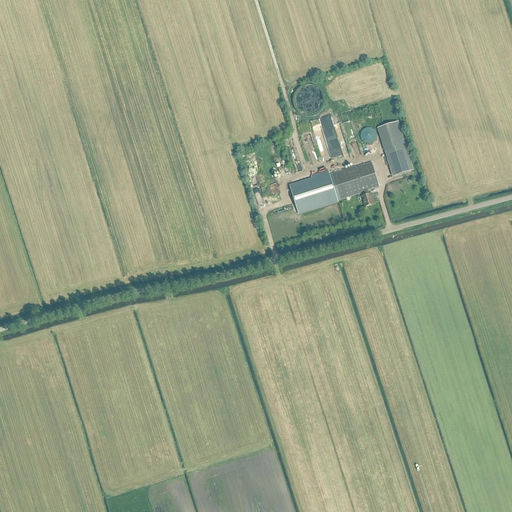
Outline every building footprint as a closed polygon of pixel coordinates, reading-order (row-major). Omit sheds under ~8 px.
[(305,104),(305,107),(319,106),(319,98),(299,99),(300,104),(305,104)] [(398,122),(386,126),(377,129),(393,177),(414,171),(398,122)] [(369,128),(368,128),(367,128),(366,128),(365,129),(364,129),(363,130),(363,131),(362,132),(361,132),(361,133),(361,134),(360,135),(360,136),(360,137),(360,138),(361,138),(361,139),(361,140),(362,141),(362,142),(363,142),(364,143),(365,143),(365,144),(366,144),(367,144),(368,144),(369,144),(370,144),(371,144),(372,143),(373,142),(374,142),(375,141),(375,140),(376,139),(376,138),(376,137),(376,136),(376,135),(376,134),(376,133),(375,132),(375,131),(374,131),(374,130),(373,130),(372,129),(371,129),(370,128),(369,128)] [(292,139),(298,167),(303,166),(297,138),(292,139)] [(251,155),(245,156),(248,170),(254,169),(251,155)] [(312,180),(290,187),(299,214),(338,202),(338,201),(362,193),(363,196),(362,197),(365,207),(373,205),(370,194),(369,194),(368,191),(379,187),(372,163),(355,168),(355,167),(330,175),(328,171),(311,176),(312,180)] [(292,213),(290,205),(274,210),(276,218),(292,213)]
